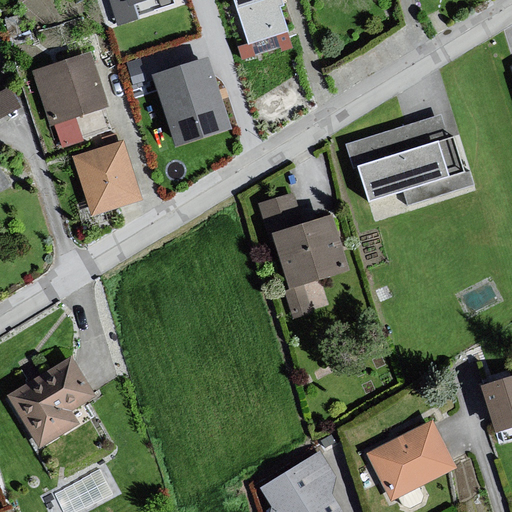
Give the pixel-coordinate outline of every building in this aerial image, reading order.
[(110,0),(119,30),(141,23),(137,12),(176,0),(110,0)] [(279,0),(237,0),(251,46),(290,34),(279,0)] [(93,61),(40,76),(51,112),(63,112),(66,121),(107,109),(93,61)] [(211,63),(156,81),(179,152),(235,134),(211,63)] [(9,88),(0,93),(0,115),(19,105),(9,88)] [(453,137),(354,168),(365,204),(404,192),(408,206),(474,185),(470,171),(464,172),(453,137)] [(138,201),(120,146),(71,159),(90,219),(138,201)] [(327,218),(268,237),(284,291),(345,274),(327,218)] [(89,401),(68,364),(5,402),(35,453),(76,430),(69,416),(89,401)] [(511,375),(481,384),(495,432),(511,427),(511,375)] [(431,425),(365,455),(389,499),(453,471),(431,425)] [(336,477),(320,455),(258,492),(269,510),(269,511),(340,511),(332,500),(336,477)]
